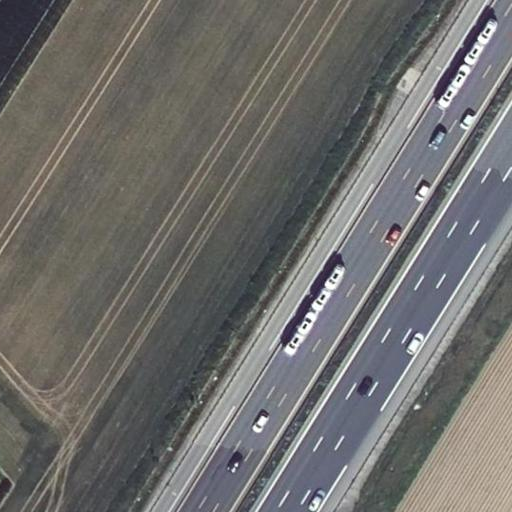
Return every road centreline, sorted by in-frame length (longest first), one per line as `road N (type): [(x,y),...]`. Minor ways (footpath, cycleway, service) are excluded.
road 1 (motorway): [(511,12),(199,511)]
road 2 (motorway): [(284,511),(511,146)]
